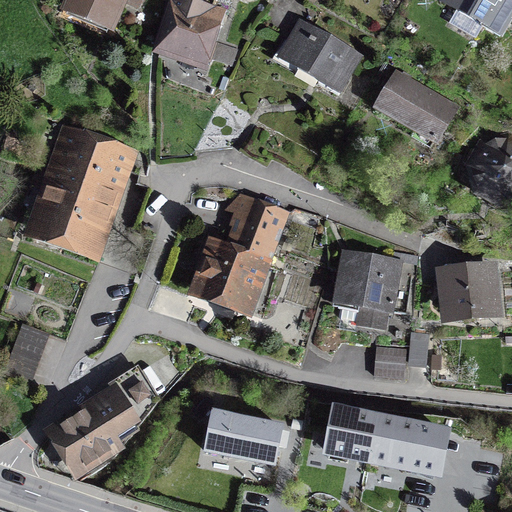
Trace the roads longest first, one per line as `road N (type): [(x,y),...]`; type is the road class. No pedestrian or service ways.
road 1 (residential): [(138,322),(298,376),(511,403)]
road 2 (residential): [(138,322),(185,188),(206,178),(394,230)]
road 3 (residential): [(3,483),(94,387),(138,322)]
